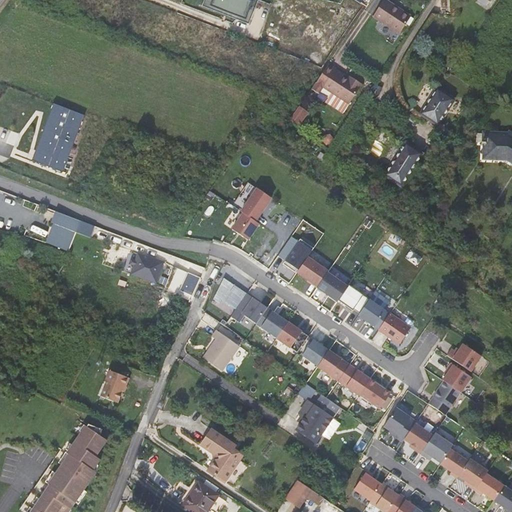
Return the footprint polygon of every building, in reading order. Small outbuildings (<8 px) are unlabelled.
[(202,0),(201,5),(247,23),(255,0),(202,0)] [(410,19),(384,2),(372,19),(398,37),(410,19)] [(321,91),(346,107),(360,88),(351,82),(350,84),(347,82),(333,73),(327,68),(326,69),(314,86),(321,91)] [(373,83),(369,94),(377,97),(381,85),(373,83)] [(430,121),(436,125),(437,125),(454,100),(436,89),(420,114),(430,121)] [(84,114),(53,103),(32,157),(31,161),(62,172),(64,166),(84,114)] [(306,125),(294,117),(289,123),(297,128),(302,132),(306,125)] [(327,146),(334,139),(328,132),(321,139),(327,146)] [(511,135),(487,132),(484,153),(504,156),(509,159),(508,161),(511,163),(511,135)] [(421,155),(421,154),(414,149),(406,144),(384,176),(400,186),(421,155)] [(256,186),(240,209),(242,210),(254,219),(270,195),(256,186)] [(80,220),(54,210),(50,222),(53,223),(45,242),(68,251),(80,220)] [(254,219),(242,210),(231,227),(246,237),(257,221),(254,219)] [(309,257),(313,251),(292,237),(279,256),(286,261),(284,264),(290,268),(292,265),(299,270),(309,257)] [(136,265),(133,272),(159,282),(166,263),(141,254),(138,261),(136,265)] [(299,270),(298,272),(312,282),(311,283),(318,287),(328,273),(329,271),(309,257),(299,270)] [(191,273),(199,275),(202,267),(193,264),(191,273)] [(348,287),(328,273),(318,287),(338,302),(339,301),(348,287)] [(237,309),(248,293),(225,277),(214,298),(220,302),(223,299),(237,309)] [(348,287),(339,301),(353,311),(354,309),(360,314),(370,300),(350,285),(348,287)] [(268,308),(248,293),(237,309),(232,316),(240,322),(245,315),(257,324),(268,308)] [(360,314),(358,316),(375,328),(386,311),(370,300),(360,314)] [(277,338),(288,322),(273,311),(261,327),(277,338)] [(390,314),(379,330),(399,345),(411,328),(390,314)] [(302,332),(288,322),(277,338),(291,348),(302,332)] [(216,329),(212,335),(216,339),(204,356),(222,369),(239,346),(216,329)] [(318,367),(329,351),(314,340),(302,356),(318,367)] [(451,350),(447,356),(470,373),(481,357),(463,345),(457,353),(451,350)] [(350,365),(329,351),(318,367),(338,381),(350,365)] [(449,372),(442,381),(444,382),(460,393),(471,377),(451,363),(446,370),(449,372)] [(122,367),(115,364),(109,382),(110,382),(104,397),(121,404),(126,392),(128,387),(129,387),(133,378),(119,373),(122,367)] [(370,379),(350,365),(338,381),(359,395),(370,379)] [(390,394),(370,379),(359,395),(359,396),(379,409),(390,394)] [(444,416),(460,393),(444,382),(428,405),(444,416)] [(306,415),(298,429),(317,441),(339,406),(321,394),(315,404),(310,401),(302,413),(306,415)] [(415,424),(416,423),(396,409),(384,427),(397,436),(396,438),(402,442),(404,440),(415,424)] [(420,454),(433,436),(415,424),(404,440),(415,448),(414,450),(420,454)] [(93,425),(93,428),(88,433),(86,432),(71,453),(71,454),(51,483),(52,484),(32,511),(70,511),(98,473),(96,471),(100,465),(103,460),(99,457),(110,441),(103,436),(106,430),(93,425)] [(203,446),(206,448),(216,432),(213,430),(203,446)] [(240,448),(216,432),(206,448),(215,454),(218,457),(219,461),(211,473),(228,484),(243,462),(235,456),(238,451),(240,448)] [(441,464),(450,450),(453,446),(435,434),(433,436),(420,454),(427,459),(429,456),(441,464)] [(468,462),(450,450),(441,464),(440,465),(451,473),(450,475),(457,479),(458,477),(466,465),(468,462)] [(246,457),(238,451),(235,456),(243,462),(246,457)] [(475,491),(485,477),(466,465),(458,477),(469,485),(468,487),(475,491)] [(370,502),(381,485),(372,478),(373,476),(366,472),(354,490),(370,502)] [(494,502),(504,487),(486,475),(485,477),(475,491),(481,496),(483,494),(494,502)] [(306,487),(294,479),(282,497),(293,505),(301,494),(306,487)] [(209,511),(221,495),(199,480),(184,501),(200,511),(209,511)] [(389,488),(383,483),(381,485),(370,502),(370,503),(383,511),(388,511),(399,497),(388,489),(389,488)] [(313,502),(318,495),(306,487),(301,494),(313,502)] [(511,511),(511,492),(504,487),(494,502),(505,509),(503,511),(504,511),(511,511)] [(414,511),(416,509),(405,501),(406,500),(400,495),(399,497),(388,511),(414,511)]
